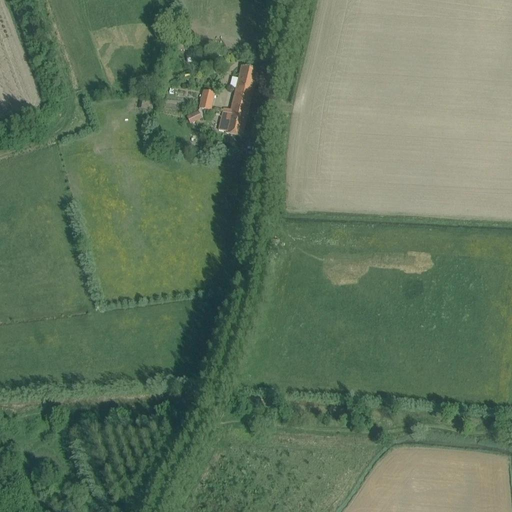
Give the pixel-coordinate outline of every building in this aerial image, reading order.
[(190,52),(191,43),(192,32),(180,31),(178,51),(190,52)] [(259,71),(249,69),(242,67),(239,80),(232,78),(230,88),(237,89),(231,111),(224,110),(223,113),(247,120),(247,119),(259,71)] [(203,92),(199,109),(209,112),(213,94),(203,92)] [(140,97),(138,109),(152,112),(154,100),(140,97)] [(198,112),(187,118),(191,125),(202,119),(198,112)] [(247,120),(223,113),(218,133),(243,139),(247,120)] [(278,255),(280,242),(269,241),(268,254),(278,255)]
